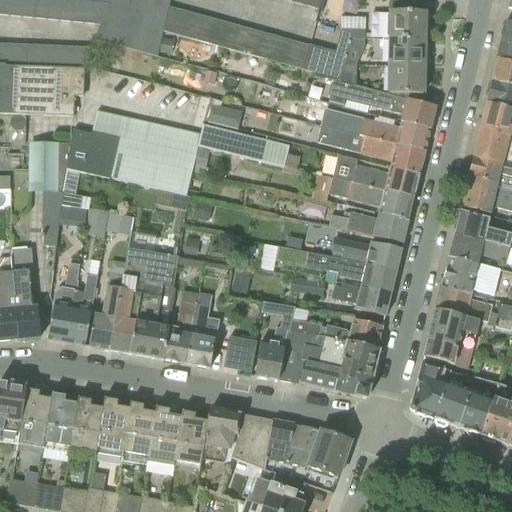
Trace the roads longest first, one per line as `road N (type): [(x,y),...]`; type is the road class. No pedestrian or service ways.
road 1 (residential): [(384,423),(482,0)]
road 2 (residential): [(384,423),(40,363),(0,365)]
road 3 (residential): [(511,470),(384,423)]
